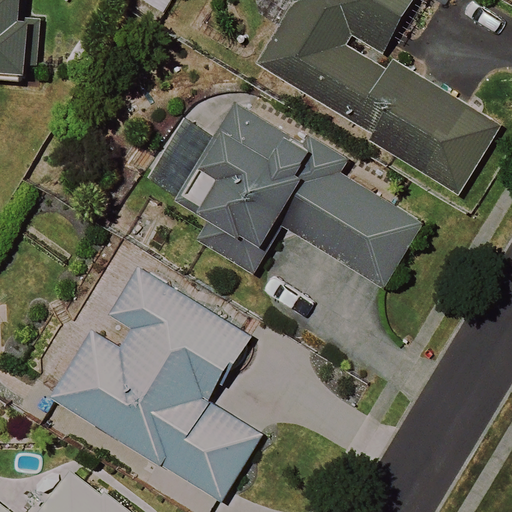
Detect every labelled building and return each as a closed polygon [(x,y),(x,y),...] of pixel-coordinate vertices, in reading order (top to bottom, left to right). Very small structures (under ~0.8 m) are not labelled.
[(0,0),(0,78),(40,80),(43,0),(0,0)] [(430,0),(305,0),(267,59),(463,190),(506,125),(396,51),(430,0)] [(318,145),(244,101),(226,132),(194,113),(155,178),(216,214),(202,237),(262,272),(291,223),(395,285),(432,223),(313,152),(318,145)] [(256,333),(147,267),(120,313),(142,327),(130,348),(101,331),(62,396),(232,498),(270,434),(215,401),(256,333)] [(132,511),(79,472),(48,511),(19,511),(0,497),(0,511),(132,511)]
